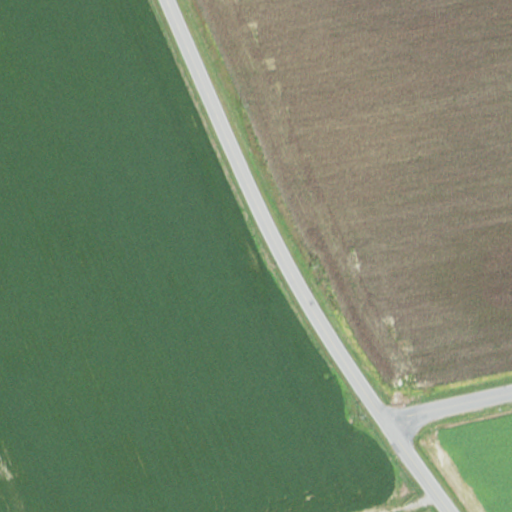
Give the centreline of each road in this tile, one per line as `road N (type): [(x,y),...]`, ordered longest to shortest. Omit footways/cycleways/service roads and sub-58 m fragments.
road 1 (tertiary): [(450,511),(319,322),(167,0)]
road 2 (residential): [(386,421),(511,389)]
